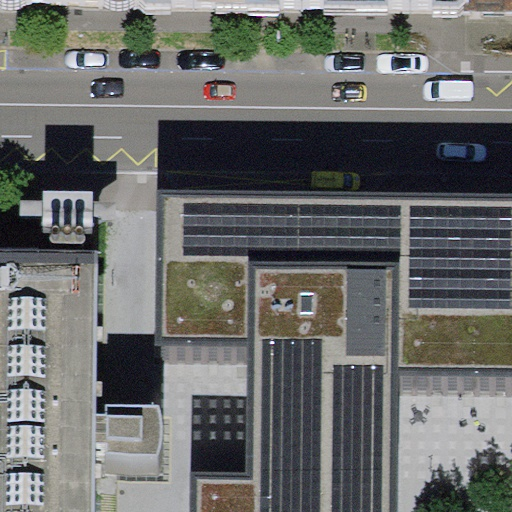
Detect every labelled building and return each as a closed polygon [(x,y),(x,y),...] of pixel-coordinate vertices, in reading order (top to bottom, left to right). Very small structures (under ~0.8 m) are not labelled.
[(137,10),(137,0),(0,0),(0,8),(56,9),(137,10)] [(466,13),(466,0),(137,0),(137,10),(139,10),(145,16),(171,16),(171,10),(215,10),(215,17),(280,18),(280,11),(301,11),(324,12),(324,18),(388,19),(388,12),(432,13),(432,19),(458,19),(464,13),(466,13)] [(511,0),(466,0),(466,13),(504,14),(511,13),(511,0)] [(96,432),(96,210),(39,209),(39,230),(0,229),(0,511),(95,511),(96,463),(105,463),(105,474),(158,474),(163,452),(163,440),(159,424),(105,423),(105,432),(96,432)] [(511,213),(156,210),(154,363),(246,364),(245,492),(189,492),(189,511),(396,511),(398,394),(511,395),(511,213)]
